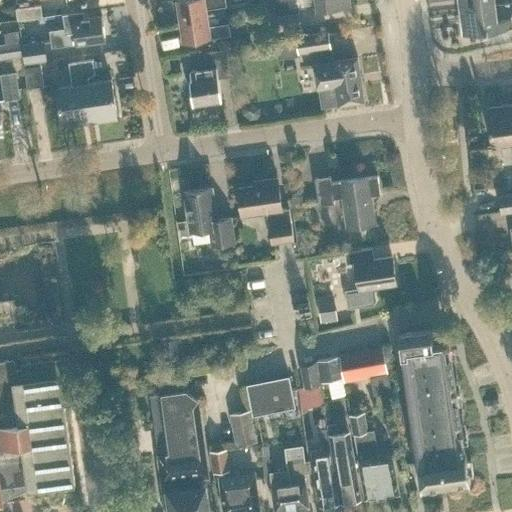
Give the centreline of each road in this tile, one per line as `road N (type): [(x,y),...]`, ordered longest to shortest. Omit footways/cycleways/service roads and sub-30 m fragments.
road 1 (residential): [(511,386),(425,200),(415,115)]
road 2 (residential): [(158,150),(415,115)]
road 3 (residential): [(0,174),(158,150)]
road 4 (residential): [(158,150),(136,0)]
